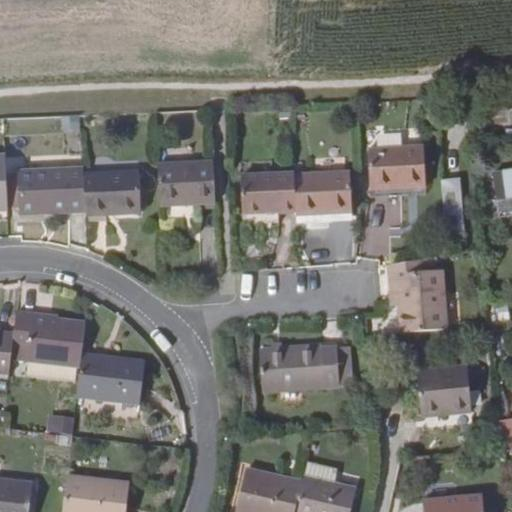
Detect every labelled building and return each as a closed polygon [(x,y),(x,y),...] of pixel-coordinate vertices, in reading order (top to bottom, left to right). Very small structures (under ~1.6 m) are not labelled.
[(422,186),(420,144),(366,147),(368,188),(422,186)] [(211,161),(155,163),(157,205),(213,203),(211,161)] [(15,212),(82,209),(80,174),(80,167),(13,170),(15,212)] [(458,170),(439,170),(442,224),(461,223),(458,170)] [(82,209),(82,215),(135,213),(133,171),(80,174),(82,209)] [(291,175),(291,172),(238,175),(240,215),(293,212),(291,175)] [(293,212),(293,216),(349,212),(347,172),(291,175),(293,212)] [(497,215),(511,212),(511,172),(492,176),(497,215)] [(350,263),(351,225),(332,225),(331,262),(350,263)] [(398,287),(399,304),(402,334),(447,330),(442,272),(422,273),(421,260),(388,267),(390,288),(398,287)] [(392,304),(399,304),(398,287),(390,288),(392,304)] [(85,324),(59,321),(59,324),(32,320),(33,314),(17,312),(13,341),(11,359),(80,366),(81,355),(85,324)] [(59,324),(59,321),(59,317),(33,314),(32,320),(59,324)] [(0,379),(9,381),(11,359),(13,341),(0,340),(0,338),(1,334),(0,333),(0,379)] [(265,394),(342,388),(340,349),(325,350),(325,347),(262,352),(265,394)] [(351,348),(340,349),(342,388),(353,387),(351,348)] [(80,366),(76,398),(138,405),(143,362),(81,355),(80,366)] [(421,374),(424,418),(473,415),(470,370),(421,374)] [(48,416),(48,434),(72,435),(73,417),(48,416)] [(296,511),(303,486),(248,472),(238,511),(296,511)] [(67,477),(63,511),(126,511),(130,484),(67,477)] [(27,511),(31,486),(0,482),(0,511),(27,511)] [(351,511),(355,495),(304,482),(303,486),(296,511),(351,511)] [(423,502),(423,511),(484,511),(483,497),(423,502)]
